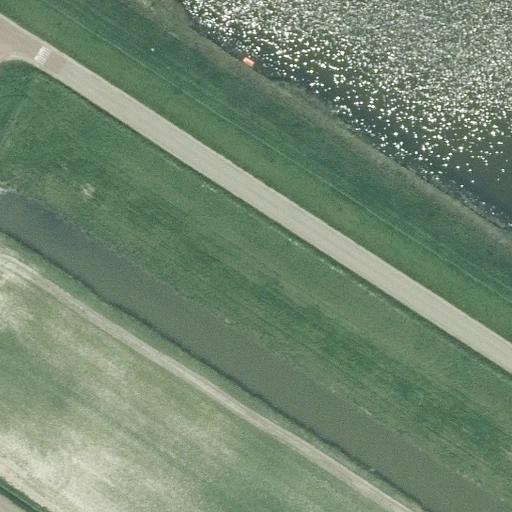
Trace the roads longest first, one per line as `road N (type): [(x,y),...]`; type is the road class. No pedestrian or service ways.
road 1 (tertiary): [(511,360),(0,28)]
road 2 (track): [(45,0),(511,302)]
